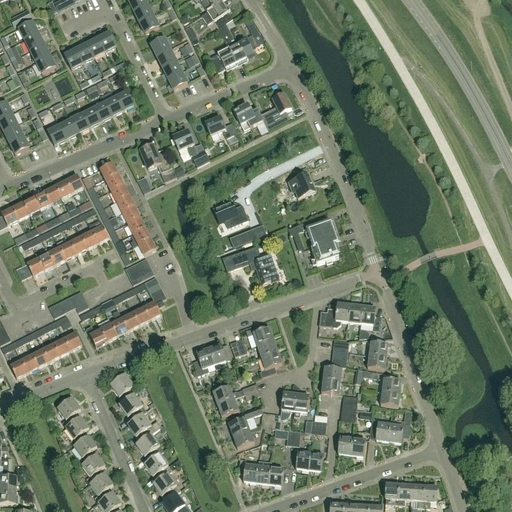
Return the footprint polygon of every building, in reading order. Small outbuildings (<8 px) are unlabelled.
[(55,6),(58,13),(70,7),(66,0),(55,6)] [(148,7),(144,0),(134,0),(129,3),(134,14),(148,7)] [(218,0),(197,0),(207,15),(222,5),(218,0)] [(171,10),(167,2),(162,4),(167,12),(171,10)] [(52,4),(48,6),(53,15),(57,13),(52,4)] [(233,22),(222,5),(207,15),(201,19),(207,27),(213,23),(219,32),(226,27),(233,22)] [(154,19),(148,7),(134,14),(140,26),(154,19)] [(177,21),(173,13),(168,15),(172,23),(177,21)] [(11,21),(15,29),(24,25),(20,17),(11,21)] [(185,17),(180,19),(183,26),(188,24),(185,17)] [(160,30),(154,19),(140,26),(146,37),(160,30)] [(25,44),(39,36),(33,25),(19,32),(25,44)] [(226,27),(219,32),(229,52),(237,68),(255,58),(251,51),(258,48),(253,37),(246,41),(247,43),(234,49),(231,44),(234,42),(226,27)] [(186,40),(182,32),(178,34),(182,42),(186,40)] [(110,35),(99,42),(106,55),(117,49),(110,35)] [(39,36),(25,44),(30,55),(44,47),(39,36)] [(9,47),(5,39),(0,41),(5,49),(9,47)] [(157,59),(171,52),(165,41),(151,47),(157,59)] [(106,55),(99,42),(87,47),(95,61),(106,55)] [(193,54),(189,46),(185,48),(189,56),(193,54)] [(50,59),(44,47),(30,55),(36,66),(50,59)] [(87,47),(76,53),(83,67),(95,61),(87,47)] [(15,59),(10,50),(6,53),(10,61),(15,59)] [(176,63),(171,52),(157,59),(163,70),(176,63)] [(229,52),(211,61),(219,77),(237,68),(229,52)] [(83,67),(76,53),(65,59),(72,73),(83,67)] [(9,65),(5,57),(1,59),(5,67),(9,65)] [(199,66),(195,57),(191,59),(195,67),(199,66)] [(50,59),(36,66),(42,78),(56,70),(50,59)] [(20,70),(16,62),(12,64),(16,72),(20,70)] [(182,75),(176,63),(163,70),(168,82),(182,75)] [(125,64),(116,69),(119,73),(127,68),(125,64)] [(15,76),(11,68),(6,70),(10,78),(15,76)] [(205,77),(201,69),(197,71),(201,79),(205,77)] [(110,71),(102,76),(104,80),(112,75),(110,71)] [(124,74),(109,81),(111,85),(120,81),(119,80),(125,77),(124,74)] [(182,75),(168,82),(174,93),(188,86),(182,75)] [(28,84),(23,76),(19,78),(23,86),(28,84)] [(99,77),(91,81),(93,85),(101,81),(99,77)] [(20,88),(16,79),(12,81),(16,90),(20,88)] [(35,112),(60,100),(51,81),(41,86),(45,96),(41,97),(37,88),(27,93),(35,112)] [(106,82),(98,86),(100,91),(108,87),(106,82)] [(88,83),(79,87),(81,91),(90,87),(88,83)] [(95,88),(86,92),(88,96),(97,92),(95,88)] [(83,94),(75,98),(77,102),(86,98),(83,94)] [(127,95),(116,101),(123,115),(134,109),(127,95)] [(29,104),(25,96),(20,98),(25,107),(29,104)] [(267,106),(271,114),(277,110),(281,118),(292,112),(284,97),(273,103),(267,106)] [(72,100),(64,103),(66,108),(74,104),(72,100)] [(123,115),(116,101),(105,107),(112,121),(123,115)] [(0,123),(13,117),(7,105),(0,108),(0,123)] [(61,105),(53,109),(55,113),(63,109),(61,105)] [(112,121),(105,107),(93,112),(100,126),(112,121)] [(244,135),(264,125),(258,113),(252,116),(248,108),(234,114),(244,135)] [(36,119),(32,110),(28,112),(32,121),(36,119)] [(93,112),(82,118),(89,132),(100,126),(93,112)] [(18,128),(13,117),(0,123),(0,126),(4,135),(18,128)] [(89,132),(82,118),(71,124),(78,138),(89,132)] [(232,126),(225,130),(221,120),(205,127),(211,139),(223,134),(226,142),(237,137),(232,126)] [(38,122),(33,124),(38,132),(42,130),(38,122)] [(71,124),(60,129),(67,143),(78,138),(71,124)] [(18,128),(4,135),(10,147),(24,140),(18,128)] [(67,143),(60,129),(48,135),(55,149),(67,143)] [(43,133),(39,135),(43,143),(47,141),(43,133)] [(179,154),(186,151),(191,159),(197,170),(210,164),(201,147),(196,150),(194,148),(188,134),(173,140),(179,154)] [(30,151),(24,140),(10,147),(16,158),(30,151)] [(154,148),(140,154),(149,172),(158,168),(162,176),(165,185),(177,180),(173,172),(163,152),(166,159),(160,162),(154,148)] [(106,184),(118,177),(113,166),(100,173),(106,184)] [(185,176),(181,168),(173,172),(177,180),(185,176)] [(118,177),(106,184),(111,194),(124,188),(118,177)] [(285,189),(289,188),(293,196),(295,195),(298,202),(316,195),(309,177),(295,183),(293,179),(283,184),(285,189)] [(84,191),(78,179),(67,184),(73,196),(84,191)] [(88,179),(82,181),(86,189),(92,186),(88,179)] [(73,196),(67,184),(56,190),(62,202),(73,196)] [(124,188),(111,194),(117,205),(129,199),(124,188)] [(62,202),(56,190),(45,195),(52,207),(62,202)] [(95,192),(89,195),(93,203),(99,200),(95,192)] [(52,207),(45,195),(34,200),(40,213),(52,207)] [(129,199),(117,205),(122,216),(135,210),(129,199)] [(34,200),(24,206),(30,218),(32,222),(42,216),(40,213),(34,200)] [(99,200),(93,203),(97,211),(103,208),(99,200)] [(90,203),(82,207),(85,213),(93,209),(90,203)] [(73,204),(66,208),(69,214),(72,219),(79,216),(76,210),(73,204)] [(232,205),(214,213),(221,227),(226,225),(229,231),(249,223),(243,208),(235,212),(232,205)] [(30,218),(24,206),(13,211),(19,224),(30,218)] [(94,210),(86,215),(89,220),(97,216),(94,210)] [(140,220),(135,210),(122,216),(127,227),(140,220)] [(19,224),(13,211),(1,217),(2,219),(0,219),(0,232),(8,229),(19,224)] [(72,219),(69,214),(60,218),(63,224),(72,219)] [(106,214),(100,217),(104,224),(110,222),(106,214)] [(79,218),(72,222),(75,227),(82,224),(79,218)] [(145,231),(140,220),(127,227),(133,237),(145,231)] [(54,221),(47,225),(49,231),(57,227),(54,221)] [(72,222),(64,226),(67,231),(75,227),(72,222)] [(110,222),(104,224),(108,232),(113,229),(110,222)] [(326,226),(326,228),(308,234),(314,250),(311,251),(317,268),(339,260),(331,237),(337,234),(333,224),(326,226)] [(49,231),(47,225),(39,229),(41,234),(49,231)] [(298,236),(303,233),(300,227),(295,230),(288,232),(290,239),(293,238),(298,254),(304,252),(298,236)] [(58,229),(51,232),(54,238),(61,234),(58,229)] [(103,229),(90,236),(97,248),(110,242),(103,229)] [(263,229),(238,239),(242,248),(256,242),(257,244),(267,240),(263,229)] [(145,231),(133,237),(136,243),(131,245),(134,250),(138,248),(151,242),(145,231)] [(32,232),(25,236),(28,241),(35,238),(32,232)] [(51,232),(43,237),(45,242),(54,238),(51,232)] [(115,232),(109,235),(115,246),(120,243),(115,232)] [(28,241),(25,236),(17,240),(20,245),(28,241)] [(90,236),(81,240),(88,253),(97,248),(90,236)] [(36,240),(28,244),(31,249),(39,245),(36,240)] [(81,240),(70,246),(77,258),(88,253),(81,240)] [(151,242),(138,248),(144,259),(157,253),(151,242)] [(126,254),(120,243),(115,246),(120,257),(126,254)] [(21,247),(24,253),(31,249),(28,244),(21,247)] [(70,246),(60,251),(66,263),(77,258),(70,246)] [(279,283),(271,260),(262,263),(257,250),(223,262),(227,275),(250,267),(252,273),(257,272),(262,288),(272,285),(279,283)] [(60,251),(49,257),(55,269),(66,263),(60,251)] [(132,265),(126,254),(120,257),(126,268),(132,265)] [(49,257),(38,262),(44,274),(55,269),(49,257)] [(146,261),(135,267),(138,272),(149,267),(146,261)] [(38,262),(27,267),(33,278),(34,280),(44,274),(38,262)] [(27,267),(22,270),(27,280),(33,278),(27,267)] [(135,267),(125,272),(128,277),(138,272),(135,267)] [(151,272),(149,267),(138,272),(141,277),(151,272)] [(22,270),(17,272),(22,283),(27,280),(22,270)] [(138,272),(128,277),(131,283),(141,277),(138,272)] [(154,277),(151,272),(141,277),(144,283),(154,277)] [(141,277),(131,283),(134,288),(144,283),(141,277)] [(148,291),(158,285),(156,280),(145,285),(145,286),(148,291)] [(148,291),(151,296),(161,291),(158,285),(148,291)] [(148,291),(145,286),(134,291),(137,296),(148,291)] [(134,291),(123,297),(126,302),(137,296),(134,291)] [(151,296),(153,301),(163,296),(161,291),(151,296)] [(81,294),(70,299),(73,305),(84,300),(81,294)] [(163,296),(153,301),(155,305),(156,306),(162,303),(166,301),(163,296)] [(126,302),(123,297),(113,302),(115,307),(126,302)] [(70,299),(65,302),(71,313),(76,310),(73,305),(70,299)] [(86,305),(84,300),(73,305),(76,310),(86,305)] [(65,302),(60,305),(63,310),(65,315),(71,313),(65,302)] [(113,302),(107,305),(110,310),(115,307),(113,302)] [(159,312),(165,309),(162,303),(156,306),(159,312)] [(49,310),(52,316),(63,310),(60,305),(49,310)] [(89,310),(86,305),(76,310),(78,316),(89,310)] [(155,305),(144,311),(150,324),(162,318),(159,312),(156,306),(155,305)] [(349,325),(350,308),(338,306),(337,312),(328,311),(328,315),(322,314),(320,328),(335,330),(337,330),(341,327),(341,324),(349,325)] [(104,312),(102,307),(91,313),(94,318),(104,312)] [(363,309),(350,308),(349,325),(362,327),(363,309)] [(363,309),(362,327),(374,328),(373,333),(380,334),(381,319),(375,318),(376,311),(363,309)] [(52,316),(54,321),(65,315),(63,310),(52,316)] [(144,311),(133,316),(140,329),(150,324),(144,311)] [(94,318),(91,313),(80,318),(82,323),(90,320),(91,321),(94,320),(93,318),(94,318)] [(129,335),(118,313),(113,316),(117,324),(112,327),(118,340),(129,335)] [(140,329),(133,316),(123,322),(118,313),(129,335),(140,329)] [(67,318),(55,324),(58,329),(62,327),(64,332),(72,328),(67,318)] [(58,329),(55,324),(45,329),(47,335),(58,329)] [(118,340),(112,327),(101,332),(108,345),(118,340)] [(47,335),(45,329),(34,335),(36,340),(47,335)] [(108,345),(101,332),(95,335),(92,330),(87,333),(97,351),(108,345)] [(258,349),(274,343),(270,330),(253,336),(258,349)] [(0,341),(8,338),(5,332),(0,335),(0,341)] [(36,340),(34,335),(23,340),(26,346),(36,340)] [(65,342),(71,354),(83,349),(76,336),(65,342)] [(11,343),(8,338),(0,341),(0,348),(0,349),(11,343)] [(26,346),(23,340),(12,346),(15,351),(26,346)] [(71,354),(65,342),(54,348),(61,360),(71,354)] [(242,342),(236,344),(241,358),(247,356),(242,342)] [(274,343),(258,349),(262,361),(278,355),(274,343)] [(241,358),(236,344),(230,346),(235,361),(241,358)] [(334,350),(348,352),(349,345),(335,344),(334,350)] [(369,345),(367,358),(385,361),(386,347),(369,345)] [(15,351),(12,346),(1,351),(4,357),(15,351)] [(214,368),(216,373),(221,371),(219,366),(227,364),(227,363),(232,361),(227,347),(222,349),(221,347),(209,351),(214,368)] [(61,360),(54,348),(44,353),(50,365),(61,360)] [(214,368),(209,351),(196,355),(199,363),(193,365),(198,379),(209,375),(207,370),(214,368)] [(50,365),(44,353),(33,359),(39,371),(50,365)] [(278,355),(262,361),(266,372),(261,374),(263,380),(277,375),(275,370),(282,367),(278,355)] [(385,361),(367,358),(365,371),(383,373),(385,361)] [(39,371),(33,359),(22,364),(29,376),(39,371)] [(29,376),(22,364),(11,369),(18,382),(29,376)] [(324,383),(341,385),(342,373),(325,371),(324,383)] [(363,380),(377,381),(377,375),(364,373),(363,380)] [(126,377),(111,388),(120,399),(123,404),(134,396),(135,397),(138,394),(135,389),(126,377)] [(384,382),(383,396),(400,398),(401,384),(384,382)] [(341,385),(324,383),(322,396),(339,398),(341,385)] [(245,398),(258,393),(256,386),(242,392),(245,398)] [(230,389),(213,395),(217,408),(234,402),(234,401),(239,400),(237,394),(232,396),(230,389)] [(258,393),(245,398),(247,404),(261,399),(258,393)] [(273,432),(280,433),(281,423),(284,423),(286,422),(287,422),(289,420),(290,418),(290,417),(291,417),(291,415),(291,414),(294,414),(297,397),(284,395),(281,418),(275,418),(273,432)] [(123,404),(119,407),(128,419),(128,418),(132,423),(142,416),(143,417),(147,414),(143,408),(135,397),(134,396),(123,404)] [(400,398),(383,396),(381,408),(398,410),(400,398)] [(297,397),(294,414),(307,416),(310,398),(297,397)] [(343,405),(357,407),(358,400),(343,398),(343,405)] [(62,425),(66,430),(80,420),(77,415),(81,412),(72,401),(58,411),(66,422),(62,425)] [(234,402),(217,408),(222,420),(239,413),(234,402)] [(229,427),(233,439),(250,433),(246,422),(262,416),(263,416),(260,409),(233,420),(235,425),(229,427)] [(357,413),(342,411),(341,418),(356,419),(357,413)] [(404,427),(410,428),(412,414),(405,414),(404,427)] [(132,423),(128,426),(136,438),(137,438),(141,443),(151,436),(152,436),(161,429),(157,424),(151,428),(143,417),(142,416),(132,423)] [(262,416),(261,430),(265,431),(267,431),(269,417),(263,416),(262,416)] [(267,431),(265,431),(265,434),(270,435),(270,431),(273,432),(275,418),(269,417),(267,431)] [(71,444),(75,449),(88,439),(85,434),(89,431),(81,419),(80,420),(66,430),(74,442),(71,444)] [(311,430),(326,432),(326,425),(312,423),(311,430)] [(389,445),(391,427),(378,426),(379,423),(372,423),(370,441),(376,442),(376,443),(389,445)] [(404,429),(391,427),(389,445),(402,446),(404,429)] [(254,446),(250,433),(233,439),(237,451),(254,446)] [(293,449),(295,434),(288,433),(286,448),(293,449)] [(141,443),(136,446),(145,458),(146,458),(149,463),(160,456),(164,454),(159,448),(160,447),(152,436),(151,436),(141,443)] [(79,463),(82,468),(97,458),(93,453),(97,450),(89,438),(88,439),(75,449),(74,449),(82,461),(79,463)] [(351,459),(353,441),(340,439),(338,457),(351,459)] [(366,443),(353,441),(351,459),(364,460),(366,443)] [(0,468),(3,468),(2,479),(8,480),(9,451),(1,450),(1,445),(0,445),(0,468)] [(309,474),(311,456),(298,455),(296,472),(309,474)] [(149,463),(145,466),(153,478),(154,478),(158,483),(168,475),(168,476),(182,466),(179,462),(169,469),(169,468),(160,456),(149,463)] [(324,458),(311,456),(309,474),(321,475),(324,458)] [(82,468),(91,479),(101,472),(105,469),(97,457),(97,458),(82,468)] [(245,477),(244,485),(256,486),(258,468),(246,467),(247,462),(240,461),(238,476),(245,477)] [(258,468),(256,486),(268,488),(271,470),(271,465),(259,464),(258,468)] [(271,470),(268,488),(282,490),(284,472),(271,470)] [(96,500),(99,505),(113,495),(110,491),(114,488),(105,476),(105,477),(101,472),(91,479),(87,482),(91,487),(90,487),(98,498),(96,500)] [(163,498),(166,502),(176,495),(177,495),(181,493),(177,488),(168,476),(168,475),(158,483),(153,486),(162,498),(163,498)] [(0,486),(0,492),(16,493),(17,489),(18,489),(18,480),(8,480),(2,479),(1,479),(0,487),(0,486)] [(398,508),(399,487),(387,486),(386,507),(398,508)] [(412,488),(399,487),(398,508),(404,508),(405,503),(411,504),(412,488)] [(412,488),(411,504),(418,504),(418,511),(423,511),(425,489),(412,488)] [(425,489),(423,511),(430,511),(430,505),(437,505),(438,489),(425,489)] [(16,493),(0,492),(0,498),(0,499),(0,501),(0,505),(18,507),(18,498),(16,498),(16,493)] [(119,511),(118,510),(122,507),(113,495),(99,505),(99,506),(103,511),(119,511)] [(166,502),(161,506),(166,511),(188,511),(177,495),(176,495),(166,502)]
